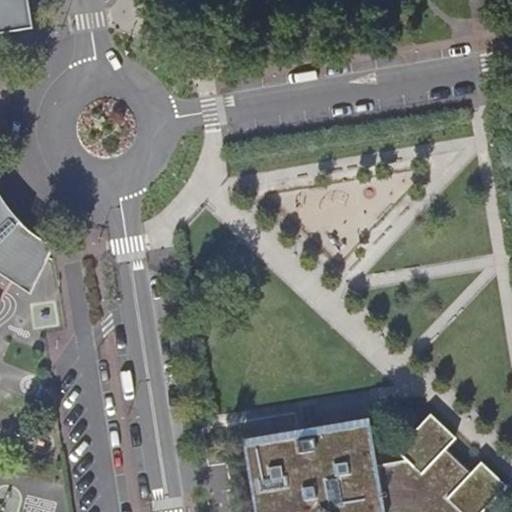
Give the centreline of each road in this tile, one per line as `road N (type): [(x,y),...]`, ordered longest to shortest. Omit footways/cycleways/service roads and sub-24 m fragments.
road 1 (residential): [(511,62),(165,119)]
road 2 (residential): [(117,181),(168,511)]
road 3 (residential): [(101,72),(68,90),(54,125),(66,161),(80,174),(117,181)]
